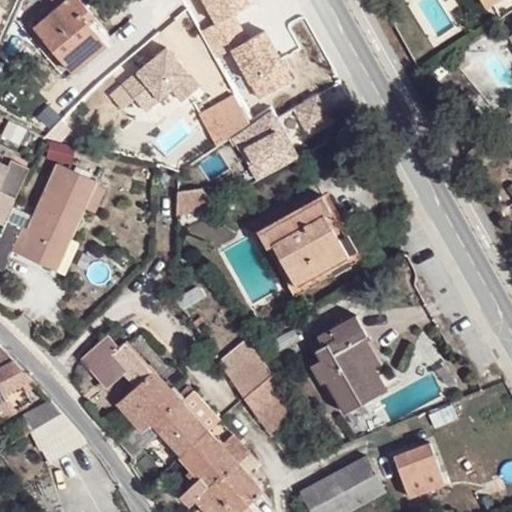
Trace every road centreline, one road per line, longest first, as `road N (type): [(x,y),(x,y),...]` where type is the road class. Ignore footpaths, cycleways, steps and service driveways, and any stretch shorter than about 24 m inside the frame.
road 1 (secondary): [(511,335),(316,0)]
road 2 (residential): [(145,511),(71,405),(0,329)]
road 3 (unknown): [(390,433),(310,467),(294,484),(288,511)]
